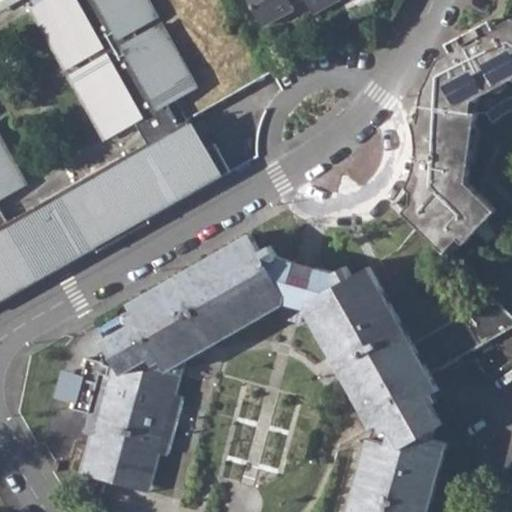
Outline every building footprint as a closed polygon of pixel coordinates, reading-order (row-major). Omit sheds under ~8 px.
[(0,298),(69,259),(95,245),(92,239),(143,210),(146,216),(218,176),(203,148),(196,138),(187,119),(185,120),(179,124),(166,101),(173,98),(197,84),(162,22),(138,35),(134,26),(158,14),(149,0),(36,0),(38,3),(33,6),(66,64),(88,52),(93,60),(70,73),(105,135),(135,119),(148,140),(8,219),(0,205),(0,193),(27,179),(0,132),(0,298)] [(248,0),(262,24),(292,7),(290,2),(293,0),(248,0)] [(306,0),(312,11),(330,0),(306,0)] [(413,162),(406,183),(414,191),(411,204),(405,210),(446,251),(461,235),(466,241),(498,208),(468,179),(478,110),(484,111),(490,120),(505,109),(511,106),(511,17),(495,26),(451,49),(439,56),(421,92),(414,138),(413,162)] [(448,42),(451,49),(495,26),(491,19),(448,42)] [(173,98),(185,120),(187,119),(219,101),(273,70),(260,49),(197,84),(173,98)] [(203,148),(218,176),(230,169),(215,142),(203,148)] [(394,200),(405,210),(411,204),(414,191),(406,183),(405,185),(394,200)] [(143,210),(92,239),(95,245),(146,216),(143,210)] [(177,395),(187,358),(189,353),(210,340),(213,344),(285,303),(282,316),(302,322),(306,309),(376,428),(388,421),(393,428),(387,442),(372,439),(350,511),(429,511),(449,444),(434,440),(437,430),(446,425),(431,398),(442,391),(433,374),(511,329),(511,313),(495,297),(415,343),(372,266),(355,275),(349,266),(337,272),(280,257),(273,245),(264,250),(253,233),(130,302),(140,319),(105,340),(114,357),(112,365),(88,356),(82,377),(98,382),(84,431),(92,432),(99,435),(98,438),(100,447),(103,455),(108,461),(118,467),(125,469),(132,467),(138,464),(146,457),(150,450),(160,453),(167,455),(185,397),(177,395)] [(187,358),(213,344),(210,340),(189,353),(187,358)] [(149,493),(160,453),(150,450),(146,457),(138,464),(132,467),(125,469),(118,467),(108,461),(103,455),(100,447),(98,438),(99,435),(92,432),(80,472),(149,493)]
